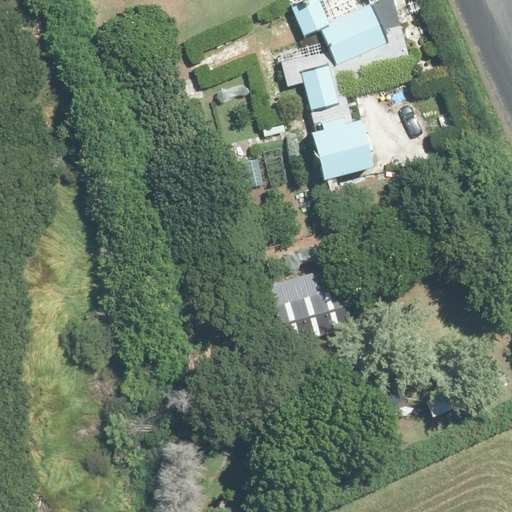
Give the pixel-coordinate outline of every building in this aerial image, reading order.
[(308,1),(279,13),(289,37),(318,26),(308,1)] [(363,9),(311,31),(326,64),(378,42),(363,9)] [(321,67),(291,74),(299,112),(330,105),(321,67)] [(356,116),(297,129),(308,180),(367,167),(356,116)] [(264,185),(258,160),(238,164),(244,190),(264,185)] [(434,419),(508,383),(497,361),(423,397),(434,419)] [(409,397),(399,373),(380,381),(390,405),(409,397)]
